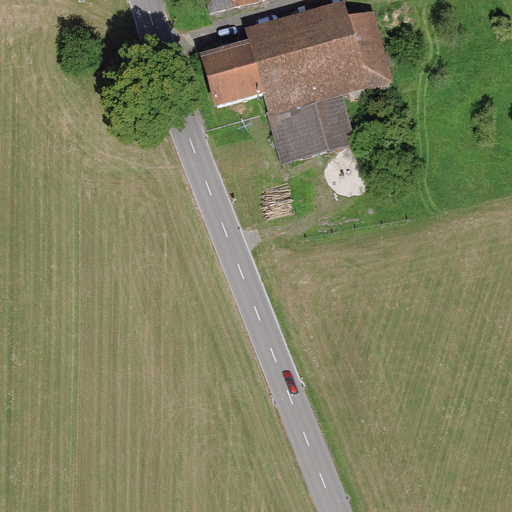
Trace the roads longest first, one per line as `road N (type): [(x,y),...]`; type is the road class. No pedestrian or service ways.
road 1 (tertiary): [(334,511),(181,122)]
road 2 (tertiary): [(143,0),(181,122)]
